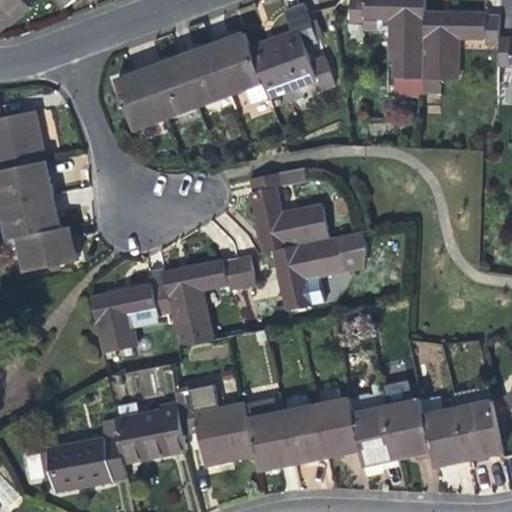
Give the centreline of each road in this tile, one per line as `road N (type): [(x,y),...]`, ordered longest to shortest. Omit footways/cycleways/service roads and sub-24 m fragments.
road 1 (residential): [(143,212),(100,144),(55,46)]
road 2 (residential): [(55,46),(179,0)]
